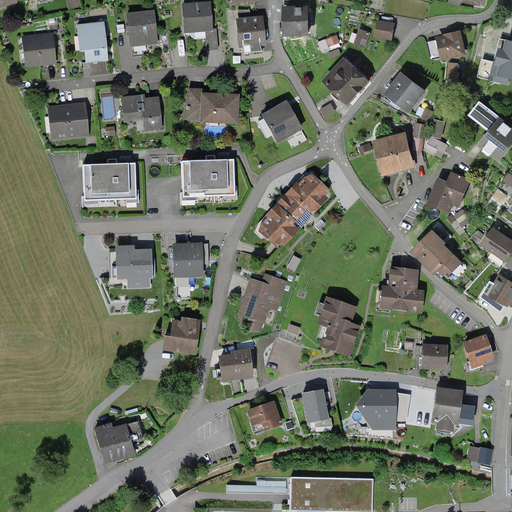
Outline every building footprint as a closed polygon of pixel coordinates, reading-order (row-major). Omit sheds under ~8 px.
[(14,0),(0,0),(0,10),(16,6),(14,0)] [(216,2),(183,5),(186,38),(207,36),(208,51),(220,50),(216,2)] [(308,6),(285,6),(286,33),(309,33),(308,6)] [(154,15),(126,18),(130,55),(143,54),(141,41),(157,39),(154,15)] [(261,21),(238,22),(240,52),(263,51),(261,21)] [(397,27),(378,23),(375,39),(394,43),(397,27)] [(103,24),(77,27),(81,55),(85,55),(87,67),(109,64),(103,24)] [(460,30),(436,35),(442,60),(465,55),(460,30)] [(367,34),(359,31),(353,46),(362,49),(367,34)] [(340,38),(321,43),(323,53),(342,47),(340,38)] [(511,41),(499,38),(489,80),(510,85),(511,77),(511,76),(511,41)] [(53,41),(23,44),(25,68),(55,65),(53,41)] [(348,62),(323,85),(343,107),(368,84),(348,62)] [(429,95),(404,73),(384,95),(409,118),(429,95)] [(203,97),(188,94),(184,120),(204,124),(240,125),(240,99),(203,97)] [(160,100),(125,103),(127,124),(135,123),(136,136),(163,133),(160,100)] [(283,105),(260,118),(274,145),(298,133),(283,105)] [(333,107),(322,112),(326,121),(337,116),(333,107)] [(86,111),(51,114),(53,138),(88,134),(86,111)] [(511,129),(498,120),(478,148),(499,164),(511,145),(511,129)] [(404,135),(372,142),(380,177),(413,170),(404,135)] [(233,162),(183,165),(185,200),(235,197),(233,162)] [(135,166),(80,169),(81,208),(136,206),(135,166)] [(307,174),(250,230),(272,252),(328,196),(307,174)] [(469,185),(444,177),(433,210),(458,218),(469,185)] [(433,229),(412,248),(443,282),(465,262),(448,244),(453,239),(445,230),(439,235),(433,229)] [(511,256),(511,243),(490,229),(478,247),(504,264),(511,256)] [(205,245),(175,247),(177,280),(206,279),(205,245)] [(150,252),(116,252),(117,278),(126,278),(126,289),(151,288),(150,252)] [(302,264),(291,258),(285,269),(296,275),(302,264)] [(415,275),(381,273),(380,288),(375,288),(373,311),(417,314),(418,297),(413,297),(415,275)] [(511,306),(511,284),(496,276),(484,299),(509,312),(511,306)] [(262,287),(249,282),(238,318),(247,321),(243,333),(260,339),(265,325),(273,327),(286,284),(265,277),(262,287)] [(328,309),(317,306),(313,319),(323,322),(314,349),(347,360),(357,329),(348,326),(353,310),(330,303),(328,309)] [(197,323),(174,320),(172,337),(167,336),(165,352),(196,356),(199,333),(196,332),(197,323)] [(481,340),(458,349),(467,373),(490,364),(481,340)] [(445,350),(418,347),(415,371),(443,374),(445,350)] [(244,354),(219,358),(224,384),(248,380),(244,354)] [(324,390),(297,395),(302,421),(329,416),(324,390)] [(461,395),(434,392),(431,417),(439,419),(437,431),(456,433),(461,395)] [(366,393),(358,406),(366,420),(405,421),(406,411),(393,411),(393,393),(366,393)] [(271,405),(244,413),(249,430),(259,427),(261,433),(278,428),(271,405)] [(137,424),(127,427),(130,442),(141,439),(137,424)] [(105,426),(96,429),(104,463),(126,457),(134,455),(130,442),(127,427),(113,430),(112,426),(106,428),(105,426)] [(474,448),(471,464),(477,466),(478,463),(489,464),(491,451),(474,448)] [(373,480),(289,479),(289,510),(373,511),(373,480)]
